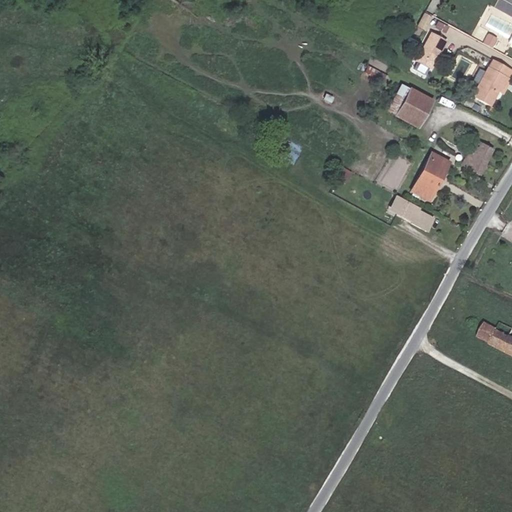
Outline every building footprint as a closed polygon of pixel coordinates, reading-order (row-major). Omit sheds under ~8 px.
[(477,27),(472,36),(481,40),(486,32),(477,27)] [(431,68),(445,39),(431,32),(416,61),(431,68)] [(491,106),(499,92),(506,77),(509,79),(511,73),(511,71),(492,61),(473,96),(491,106)] [(361,70),(385,83),(388,78),(364,65),(361,70)] [(506,77),(499,92),(504,95),(511,80),(509,79),(506,77)] [(432,100),(399,82),(385,108),(417,127),(432,100)] [(274,142),(298,155),(302,149),(277,136),(274,142)] [(493,149),(475,140),(461,165),(479,175),(493,149)] [(428,200),(449,162),(431,152),(410,190),(428,200)] [(354,179),(341,172),(337,181),(349,188),(354,179)] [(419,210),(420,208),(399,196),(396,202),(400,204),(396,213),(426,229),(432,217),(419,210)] [(511,334),(499,329),(484,322),(477,339),(511,355),(511,334)] [(499,329),(511,334),(511,332),(511,327),(502,323),(499,329)] [(377,424),(378,424),(388,430),(407,399),(395,393),(377,424)]
